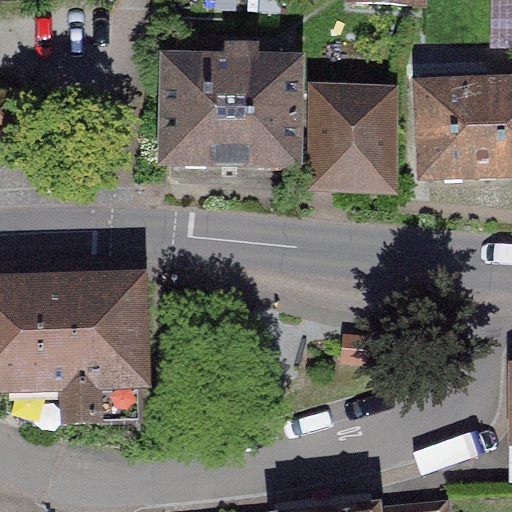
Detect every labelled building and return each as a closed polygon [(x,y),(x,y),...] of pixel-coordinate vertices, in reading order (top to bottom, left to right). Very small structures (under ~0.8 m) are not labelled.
[(424,0),(362,0),(362,10),(424,13),(424,0)] [(276,74),(159,73),(158,172),(275,173),(276,74)] [(0,142),(26,139),(20,95),(0,97),(0,142)] [(511,98),(406,101),(408,204),(511,201),(511,98)] [(387,105),(307,103),(305,196),(385,197),(387,105)] [(130,287),(0,291),(0,395),(133,391),(130,287)] [(511,388),(502,389),(507,488),(511,487),(511,388)]
